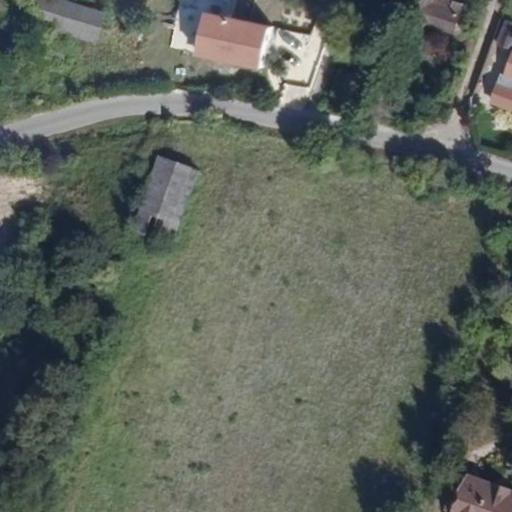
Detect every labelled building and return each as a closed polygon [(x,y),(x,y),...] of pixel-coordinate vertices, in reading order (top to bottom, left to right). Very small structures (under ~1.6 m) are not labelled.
[(28,0),(22,21),(89,44),(99,13),(61,0),(28,0)] [(439,0),(437,8),(452,13),(455,0),(439,0)] [(452,13),(437,8),(416,1),(401,39),(419,45),(423,35),(451,44),(460,16),(452,13)] [(205,15),(196,54),(262,68),(271,29),(205,15)] [(511,52),(503,75),(511,78),(511,90),(497,85),(490,102),(511,110),(511,52)] [(358,81),(336,75),(331,98),(353,103),(358,81)] [(196,177),(160,164),(142,212),(179,225),(196,177)] [(511,511),(511,492),(462,475),(448,511),(511,511)]
